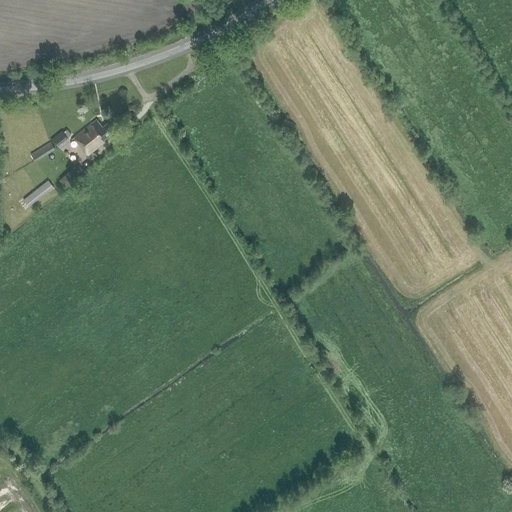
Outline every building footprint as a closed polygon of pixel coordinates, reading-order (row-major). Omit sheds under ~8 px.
[(102,127),(96,119),(74,137),(88,154),(104,142),(103,140),(114,131),(107,123),(102,127)] [(57,147),(67,139),(62,132),(52,140),(57,147)] [(35,161),(55,149),(50,142),(31,154),(35,161)] [(72,181),(84,173),(83,172),(78,165),(63,176),(64,176),(59,180),(64,187),(72,181)] [(49,192),(54,188),(48,180),(23,199),(29,207),(49,191),(49,192)]
